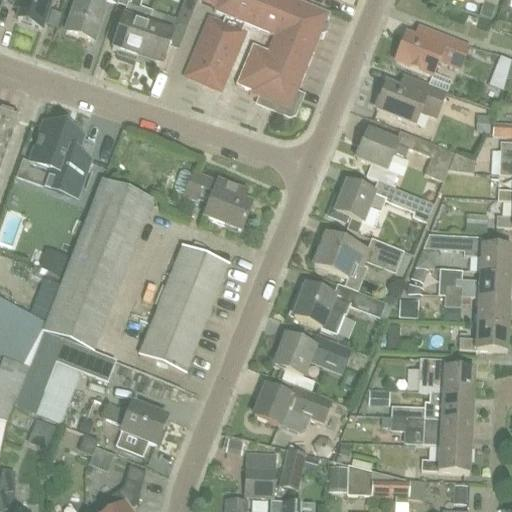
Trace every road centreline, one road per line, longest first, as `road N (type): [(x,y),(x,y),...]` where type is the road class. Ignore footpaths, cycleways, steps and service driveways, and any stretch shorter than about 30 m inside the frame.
road 1 (residential): [(177,511),(185,462),(306,174)]
road 2 (residential): [(0,67),(306,174)]
road 3 (residential): [(306,174),(375,0)]
